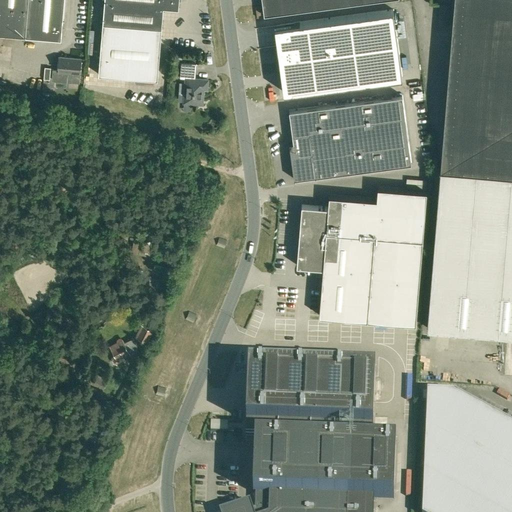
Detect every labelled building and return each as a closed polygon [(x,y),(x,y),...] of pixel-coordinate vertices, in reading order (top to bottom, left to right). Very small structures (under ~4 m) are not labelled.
[(0,0),(0,34),(34,37),(61,39),(64,0),(0,0)] [(157,79),(162,28),(164,7),(179,8),(179,0),(104,0),(98,74),(157,79)] [(262,0),(264,14),(332,5),(330,0),(262,0)] [(511,334),(511,0),(454,0),(441,167),(428,328),(511,334)] [(439,3),(437,25),(449,26),(451,4),(439,3)] [(275,25),(278,46),(284,92),(402,76),(393,9),(294,23),(275,25)] [(52,80),(72,82),(79,83),(81,59),(59,57),(58,69),(53,69),(52,80)] [(195,78),(196,64),(181,62),(180,78),(186,78),(184,103),(202,104),(204,88),(207,89),(208,79),(195,78)] [(291,153),(294,179),(412,163),(403,95),(289,110),(294,144),(295,154),(291,154),(291,153)] [(427,180),(407,179),(406,189),(426,190),(427,180)] [(302,204),(302,205),(304,206),(302,231),(300,231),(299,239),(301,239),(299,264),(297,264),(297,265),(323,267),(319,315),(331,316),(416,323),(427,191),(378,187),(377,199),(329,195),(328,207),(302,204)] [(227,240),(219,238),(216,246),(224,248),(227,240)] [(130,297),(125,294),(121,297),(121,302),(125,305),(130,303),(130,297)] [(196,314),(189,312),(186,319),(193,322),(196,314)] [(154,330),(142,324),(135,336),(148,343),(154,330)] [(133,338),(124,342),(122,338),(119,340),(119,341),(111,345),(115,355),(113,356),(111,360),(113,363),(117,365),(120,363),(121,361),(126,359),(126,360),(132,357),(129,351),(137,347),(133,338)] [(65,353),(74,354),(75,346),(66,345),(65,353)] [(373,511),(374,497),(394,498),(395,451),(396,442),(396,441),(385,440),(373,440),(375,369),(246,364),(244,435),(255,435),(253,493),(255,493),(255,508),(252,509),(252,508),(250,501),(219,511),(373,511)] [(85,380),(102,390),(108,380),(92,370),(85,380)] [(166,388),(158,385),(156,394),(164,396),(166,388)] [(511,511),(511,423),(484,408),(454,392),(427,391),(422,511),(511,511)] [(227,421),(211,421),(211,430),(227,430),(227,421)] [(97,441),(100,433),(84,428),(82,436),(97,441)]
